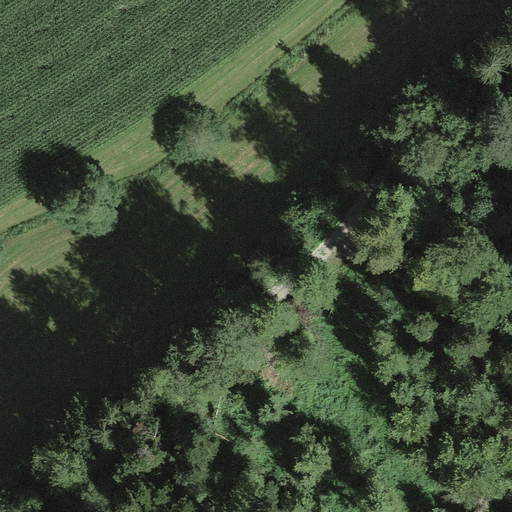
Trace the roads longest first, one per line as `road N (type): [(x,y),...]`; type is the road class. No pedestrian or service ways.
road 1 (track): [(511,63),(451,106),(363,193),(230,345),(3,511)]
road 2 (track): [(511,389),(418,275),(364,245),(314,250)]
